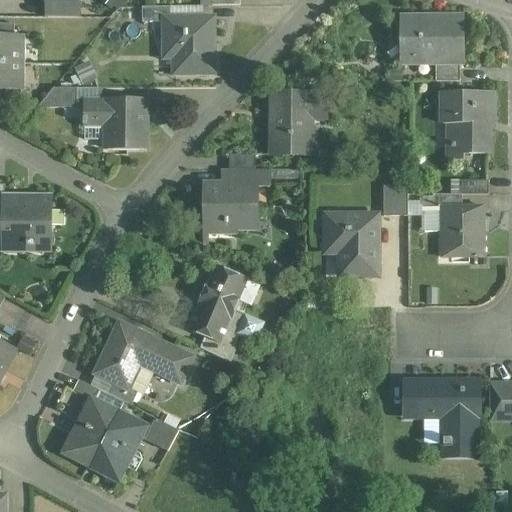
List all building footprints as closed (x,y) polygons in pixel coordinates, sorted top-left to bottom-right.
[(47,0),(47,19),(78,20),(78,0),(47,0)] [(110,10),(117,0),(102,0),(101,2),(101,3),(110,10)] [(142,24),(157,23),(158,23),(163,23),(163,20),(169,20),(169,9),(141,10),(142,24)] [(214,75),(213,57),(213,19),(163,20),(164,59),(173,60),(174,76),(214,75)] [(461,64),(461,29),(461,28),(461,19),(401,19),(401,50),(401,54),(443,54),(443,63),(459,63),(459,64),(461,64)] [(0,38),(13,39),(13,29),(13,26),(0,25),(0,38)] [(22,39),(0,38),(0,64),(21,65),(22,65),(22,39)] [(435,63),(435,64),(435,83),(459,83),(459,66),(459,63),(435,63)] [(0,90),(22,91),(22,65),(0,64),(0,90)] [(93,64),(77,67),(80,84),(96,82),(93,64)] [(295,83),(309,83),(311,83),(311,73),(299,73),(295,73),(295,83)] [(0,103),(12,104),(13,98),(13,91),(0,90),(0,103)] [(76,110),(76,103),(76,90),(53,90),(37,110),(76,110)] [(100,102),(100,99),(100,98),(100,90),(77,91),(76,101),(76,102),(100,102)] [(302,158),(303,146),(303,121),(326,121),(327,96),(271,95),(270,157),(302,158)] [(491,95),(479,95),(478,95),(443,96),(443,126),(447,126),(447,162),(464,161),(464,156),(488,156),(488,121),(492,121),(491,95)] [(145,102),(93,102),(84,102),(84,103),(84,120),(83,120),(83,124),(83,126),(84,126),(84,141),(106,142),(106,151),(143,152),(145,151),(145,102)] [(254,172),(254,158),(254,157),(229,157),(229,170),(229,172),(254,172)] [(268,190),(268,184),(268,172),(221,172),(221,188),(256,188),(257,190),(268,190)] [(487,197),(488,189),(487,183),(458,183),(458,195),(458,197),(459,197),(487,197)] [(256,230),(256,213),(256,188),(205,189),(205,231),(256,230)] [(383,218),(403,219),(404,219),(408,219),(408,189),(388,189),(383,189),(383,218)] [(461,209),(462,207),(461,197),(433,197),(433,206),(433,210),(441,210),(441,209),(461,209)] [(51,202),(18,202),(3,202),(2,245),(27,245),(27,248),(32,248),(33,250),(48,250),(51,250),(51,228),(60,228),(62,226),(63,225),(63,215),(61,213),(51,213),(51,202)] [(441,210),(441,252),(442,261),(483,260),(483,224),(483,209),(441,210)] [(339,250),(339,273),(340,273),(340,279),(378,279),(378,223),(377,218),(326,219),(326,249),(339,250)] [(232,351),(237,339),(238,337),(256,345),(264,325),(245,317),(244,317),(235,314),(248,282),(215,268),(188,332),(232,351)] [(119,326),(109,347),(95,376),(126,391),(139,365),(179,384),(191,360),(190,359),(119,326)] [(232,351),(219,345),(205,339),(200,350),(227,363),(232,351)] [(0,381),(16,352),(2,344),(1,344),(0,343),(0,381)] [(100,392),(93,389),(79,382),(73,392),(94,403),(100,392)] [(130,408),(132,404),(137,394),(127,390),(127,391),(112,384),(106,395),(130,408)] [(477,451),(477,439),(477,387),(406,387),(406,414),(406,419),(452,420),(452,443),(441,443),(441,451),(477,451)] [(511,387),(502,387),(502,425),(506,425),(511,424),(511,387)] [(64,455),(87,467),(91,469),(118,415),(93,402),(85,418),(83,417),(64,455)] [(118,415),(115,422),(91,469),(117,483),(137,445),(135,444),(143,428),(118,415)] [(155,447),(164,429),(166,426),(154,420),(144,441),(155,447)] [(167,454),(176,438),(178,433),(166,426),(155,447),(167,454)]
